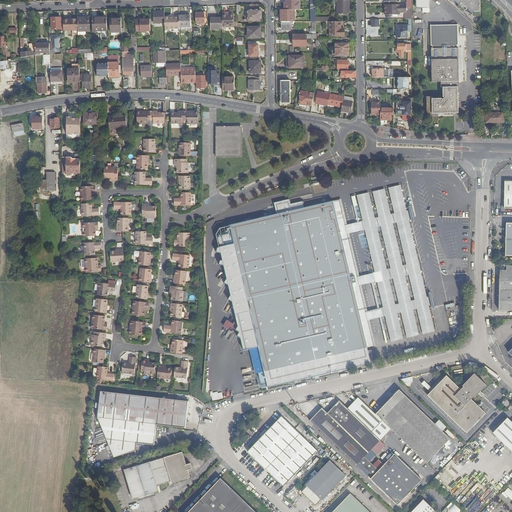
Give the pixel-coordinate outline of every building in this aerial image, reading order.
[(285,0),(286,2),(285,2),(285,10),(292,10),(301,10),(301,2),(299,2),(299,0),(285,0)] [(337,0),(337,13),(350,13),(350,1),(348,1),(347,0),(337,0)] [(428,0),(415,0),(415,10),(428,10),(428,0)] [(481,21),(480,0),(452,0),(475,20),(475,21),(481,21)] [(411,5),(406,5),(384,5),(384,14),(393,15),(393,13),(400,13),(405,13),(406,11),(406,8),(412,8),(411,5)] [(261,10),(248,10),(248,21),(261,21),(261,10)] [(291,22),(293,22),(293,17),(292,17),(292,10),(285,10),(281,10),(280,10),(280,22),(282,22),(291,22)] [(165,17),(164,12),(154,12),(154,24),(165,23),(165,17)] [(196,24),(204,24),(204,12),(203,12),(203,13),(196,13),(196,24)] [(222,13),(222,18),(222,27),(234,27),(234,26),(237,26),(237,24),(237,19),(234,19),(234,15),(230,15),(227,15),(227,13),(222,13)] [(169,16),(165,17),(165,23),(165,28),(179,28),(179,27),(179,18),(169,18),(169,16)] [(184,16),(178,16),(179,18),(179,27),(190,27),(190,18),(184,18),(184,16)] [(92,18),(93,32),(107,31),(107,17),(102,18),(92,18)] [(61,18),(51,18),(51,30),(61,30),(61,18)] [(89,18),(78,18),(78,19),(78,29),(78,32),(86,32),(90,32),(89,18)] [(122,33),(122,29),(121,18),(110,19),(110,33),(122,33)] [(222,27),(222,18),(211,18),(211,29),(222,29),(222,27)] [(63,20),(64,30),(78,29),(78,19),(63,20)] [(141,20),(135,20),(136,32),(140,32),(141,33),(145,33),(146,32),(151,32),(150,20),(145,20),(145,19),(141,19),(141,20)] [(291,30),(291,22),(282,22),(282,30),(291,30)] [(341,22),(335,22),(330,22),(330,37),(343,37),(343,32),(341,32),(341,30),(341,22)] [(434,50),(432,50),(433,83),(442,83),(442,88),(444,88),(444,100),(433,100),(433,98),(427,98),(428,116),(439,116),(439,115),(459,115),(459,94),(460,94),(460,82),(456,82),(456,72),(460,72),(459,49),(457,49),(457,47),(459,47),(459,46),(458,46),(458,44),(459,44),(459,26),(432,26),(432,47),(434,47),(434,50)] [(261,27),(248,28),(248,39),(261,38),(261,27)] [(407,38),(407,29),(396,29),(396,38),(407,38)] [(310,34),(293,34),(293,46),(306,46),(307,39),(311,39),(311,47),(316,47),(316,40),(316,34),(310,34)] [(336,45),(336,56),(349,56),(349,44),(336,44),(336,45)] [(412,61),(411,52),(411,44),(398,44),(398,49),(397,49),(397,53),(399,53),(399,58),(403,58),(403,53),(408,53),(408,61),(412,61)] [(46,55),(50,55),(50,45),(35,45),(35,49),(36,56),(46,55)] [(258,45),(249,45),(249,57),(258,57),(258,45)] [(21,53),(21,58),(36,56),(35,49),(33,50),(33,51),(21,53)] [(159,51),(158,51),(158,53),(153,53),(153,63),(166,63),(166,51),(159,51)] [(123,72),(131,72),(133,72),(133,59),(126,60),(125,52),(122,52),(123,72)] [(286,56),(287,68),(304,68),(303,56),(286,56)] [(175,62),(178,62),(178,57),(170,57),(170,66),(175,66),(175,65),(175,62)] [(261,61),(250,61),(250,73),(261,73),(261,61)] [(348,61),(338,61),(338,70),(348,70),(348,61)] [(98,77),(109,76),(108,63),(97,64),(98,77)] [(119,63),(108,63),(109,76),(109,77),(119,77),(119,63)] [(80,81),(80,76),(79,65),(72,65),(72,69),(68,69),(68,83),(80,82),(80,81)] [(141,78),(152,77),(151,66),(141,67),(141,78)] [(210,84),(221,84),(221,70),(214,70),(214,67),(209,67),(210,84)] [(180,69),(180,75),(180,81),(189,81),(189,83),(195,82),(195,76),(195,68),(180,69)] [(372,70),(373,78),(389,78),(389,70),(383,70),(372,70)] [(51,72),(51,82),(62,82),(62,72),(51,72)] [(91,76),(80,76),(80,81),(83,81),(83,89),(91,88),(91,76)] [(205,76),(195,76),(195,82),(195,83),(196,83),(197,88),(206,88),(206,83),(205,83),(205,76)] [(259,76),(249,77),(249,90),(260,90),(260,81),(259,80),(259,76)] [(234,77),(223,77),(223,91),(234,91),(234,77)] [(46,78),(36,78),(37,86),(38,86),(38,93),(47,93),(46,90),(46,87),(46,78)] [(399,90),(412,90),(412,78),(409,78),(399,78),(399,90)] [(290,82),(281,82),(282,103),(290,103),(290,82)] [(299,103),(312,106),(314,94),(301,91),(299,103)] [(316,103),(328,106),(328,105),(330,94),(318,92),(316,103)] [(330,94),(328,105),(334,106),(338,107),(337,110),(341,111),(343,100),(344,97),(330,94)] [(353,102),(343,100),(341,111),(350,113),(353,102)] [(412,116),(412,102),(397,102),(397,116),(412,116)] [(380,116),(380,109),(380,103),(372,103),(371,115),(380,116)] [(393,109),(380,109),(380,116),(380,120),(391,120),(391,115),(393,115),(393,109)] [(164,123),(164,113),(158,113),(158,111),(153,111),(153,113),(151,113),(150,113),(150,111),(145,111),(144,113),(138,113),(138,124),(148,123),(148,121),(151,121),(154,121),(154,123),(164,123)] [(179,113),(171,113),(171,124),(183,124),(183,121),(186,120),(189,120),(190,124),(202,124),(202,112),(193,112),(193,111),(188,111),(188,113),(186,113),(184,113),(184,111),(179,111),(179,113)] [(98,113),(84,113),(84,125),(98,125),(98,113)] [(504,113),(485,114),(486,124),(504,123),(504,113)] [(73,133),(81,133),(81,114),(76,115),(76,118),(72,118),(72,116),(66,116),(66,135),(73,135),(73,133)] [(109,117),(110,128),(127,127),(126,116),(109,117)] [(39,117),(32,117),(33,129),(42,129),(42,118),(39,119),(39,117)] [(54,120),(51,120),(51,129),(60,128),(59,118),(54,118),(54,120)] [(23,123),(12,125),(13,134),(14,134),(24,132),(25,132),(23,123)] [(242,127),(217,127),(217,157),(242,157),(242,127)] [(144,141),(144,153),(156,153),(157,149),(155,149),(155,141),(144,141)] [(179,152),(179,156),(191,156),(190,142),(180,143),(180,152),(179,152)] [(29,150),(29,147),(16,146),(16,156),(24,156),(24,150),(29,150)] [(75,173),(80,173),(81,153),(75,153),(75,158),(71,157),(71,156),(66,156),(66,172),(66,175),(71,176),(75,173)] [(149,156),(137,156),(137,170),(148,170),(148,160),(149,160),(149,156)] [(188,158),(175,159),(175,166),(178,166),(178,173),(190,172),(189,163),(188,163),(188,158)] [(114,167),(104,167),(104,179),(111,179),(111,181),(118,181),(118,168),(114,168),(114,167)] [(46,171),(46,189),(55,189),(55,171),(46,171)] [(145,173),(136,173),(136,186),(152,186),(152,179),(145,179),(145,173)] [(191,190),(191,177),(178,177),(178,180),(180,180),(180,190),(191,190)] [(333,201),(367,347),(437,331),(403,185),(333,201)] [(95,187),(81,188),(82,201),(94,200),(93,193),(96,193),(95,187)] [(192,205),(192,193),(181,193),(182,198),(175,198),(175,205),(192,205)] [(238,300),(250,350),(253,349),(262,388),(370,363),(366,347),(367,347),(333,201),(306,208),(304,202),(293,205),(291,200),(275,203),(278,214),(230,226),(230,227),(221,229),(217,235),(220,247),(219,248),(217,253),(222,254),(223,261),(221,261),(220,265),(224,266),(228,280),(225,283),(229,286),(232,296),(229,299),(232,302),(233,301),(238,300)] [(120,208),(120,215),(132,215),(132,202),(114,202),(114,208),(120,208)] [(92,204),(82,204),(83,217),(100,216),(99,209),(92,210),(92,204)] [(150,204),(143,204),(143,215),(143,216),(147,216),(147,218),(157,218),(157,207),(150,207),(150,204)] [(123,232),(129,232),(129,218),(118,218),(118,227),(117,227),(117,232),(123,232)] [(98,224),(83,224),(84,238),(96,237),(96,230),(98,230),(98,224)] [(142,232),(136,232),(137,245),(154,245),(154,239),(147,239),(146,232),(142,232)] [(190,233),(178,233),(177,240),(174,240),(174,247),(189,247),(190,233)] [(85,256),(95,255),(95,249),(101,249),(101,242),(85,243),(85,256)] [(111,262),(125,261),(124,250),(120,250),(120,252),(111,252),(111,262)] [(141,265),(151,266),(152,262),(150,262),(151,253),(140,252),(139,263),(141,264),(141,265)] [(179,267),(189,268),(190,255),(173,254),(172,261),(179,261),(179,267)] [(98,258),(86,259),(87,273),(103,272),(102,265),(99,266),(98,258)] [(141,269),(140,281),(151,283),(152,279),(151,279),(152,270),(141,269)] [(173,280),(173,284),(185,285),(187,272),(176,271),(175,280),(173,280)] [(499,310),(511,310),(511,271),(506,271),(500,271),(499,310)] [(100,283),(99,296),(108,297),(109,290),(116,291),(117,284),(100,283)] [(138,285),(136,298),(148,300),(149,295),(147,295),(148,286),(138,285)] [(185,288),(171,286),(170,293),(173,293),(172,300),(184,301),(185,288)] [(97,300),(96,313),(107,314),(107,310),(107,301),(105,301),(101,301),(97,300)] [(244,351),(250,350),(238,300),(233,301),(238,326),(236,330),(240,333),(238,337),(241,339),(244,351)] [(150,304),(134,302),(133,315),(146,317),(146,310),(149,310),(150,304)] [(181,318),(183,304),(171,303),(170,307),(171,307),(170,317),(181,318)] [(106,317),(94,316),(93,330),(107,331),(107,324),(105,324),(106,317)] [(232,329),(234,325),(226,319),(221,326),(227,330),(229,327),(232,329)] [(182,334),(183,322),(172,321),(172,326),(165,326),(164,332),(182,334)] [(147,323),(131,322),(130,336),(142,337),(142,329),(146,329),(147,323)] [(106,341),(106,334),(94,332),(94,336),(92,336),(91,346),(102,347),(103,340),(106,341)] [(170,353),(182,354),(183,342),(173,341),(172,349),(171,349),(170,353)] [(106,351),(94,350),(93,363),(103,364),(104,356),(106,356),(106,351)] [(130,365),(124,365),(123,375),(135,377),(137,360),(131,359),(130,365)] [(150,360),(144,359),(142,372),(146,373),(146,374),(156,375),(157,364),(150,363),(150,360)] [(176,368),(175,378),(187,379),(190,362),(182,361),(182,368),(176,368)] [(160,365),(158,377),(171,379),(172,368),(164,367),(164,366),(160,365)] [(108,368),(98,367),(97,380),(114,382),(114,376),(108,375),(109,369),(107,369),(108,368)] [(474,374),(463,386),(464,387),(461,390),(446,376),(428,395),(467,433),(486,413),(471,399),(474,396),(475,397),(486,385),(474,374)] [(413,381),(412,377),(401,379),(408,386),(413,381)] [(420,384),(426,389),(429,386),(423,381),(420,384)] [(400,390),(376,414),(392,429),(427,463),(451,439),(400,390)] [(188,401),(101,391),(98,416),(114,457),(135,451),(136,443),(155,445),(157,424),(185,428),(188,401)] [(392,429),(376,414),(359,398),(353,403),(386,435),(392,429)] [(502,403),(507,407),(510,403),(506,399),(502,403)] [(322,408),(310,421),(356,465),(359,463),(364,457),(380,440),(348,409),(339,401),(328,413),(322,408)] [(386,435),(353,403),(353,404),(356,406),(386,435)] [(380,440),(386,435),(356,406),(353,404),(348,409),(380,440)] [(282,418),(269,431),(262,438),(248,452),(284,486),(317,451),(282,418)] [(511,422),(507,418),(493,433),(511,451),(511,422)] [(259,435),(262,438),(269,431),(266,428),(259,435)] [(183,452),(124,470),(133,498),(158,491),(157,486),(172,481),(172,483),(190,478),(189,474),(193,473),(191,464),(186,465),(183,452)] [(379,471),(370,462),(364,468),(373,476),(371,479),(398,505),(422,480),(394,454),(379,471)] [(364,468),(370,462),(364,457),(359,463),(364,468)] [(329,461),(306,485),(322,500),(346,476),(329,461)] [(255,511),(221,478),(188,511),(255,511)] [(511,492),(507,488),(503,493),(511,501),(511,492)] [(331,511),(369,511),(351,494),(333,511),(332,511),(331,511)] [(435,511),(423,500),(411,511),(435,511)] [(460,511),(451,502),(440,511),(460,511)]
